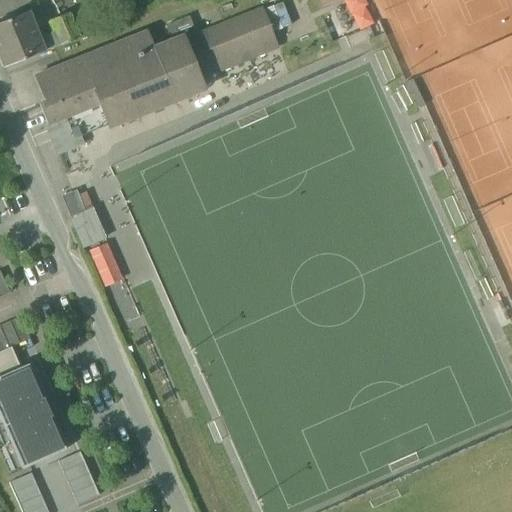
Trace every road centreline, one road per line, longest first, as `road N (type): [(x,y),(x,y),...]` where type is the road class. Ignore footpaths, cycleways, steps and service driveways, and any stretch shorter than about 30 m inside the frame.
road 1 (residential): [(159,478),(95,312),(76,283)]
road 2 (residential): [(76,283),(4,115)]
